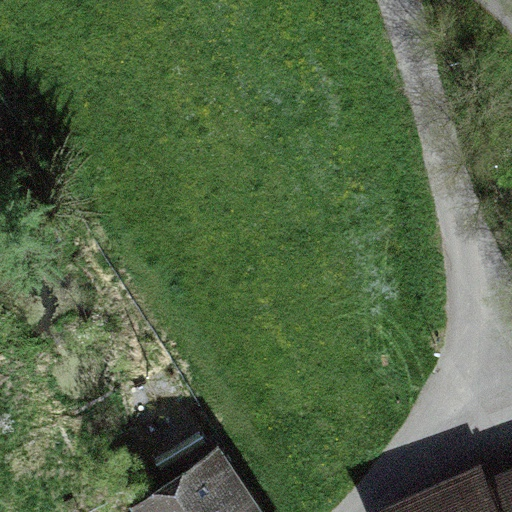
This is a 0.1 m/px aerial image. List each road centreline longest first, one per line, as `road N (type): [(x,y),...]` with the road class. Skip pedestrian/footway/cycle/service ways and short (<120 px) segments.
road 1 (unclassified): [(498,378),(433,110),(393,0)]
road 2 (unclassified): [(367,511),(498,378)]
